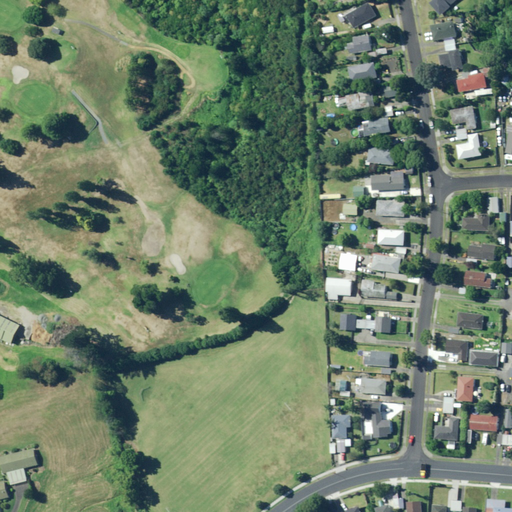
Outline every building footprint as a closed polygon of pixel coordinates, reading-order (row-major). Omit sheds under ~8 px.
[(452,4),(456,0),(433,0),(431,2),(442,15),(452,7),(453,5),(452,4)] [(355,27),(360,24),(378,15),(371,1),(348,13),(355,27)] [(459,35),(458,25),(457,20),(433,24),(436,39),(459,35)] [(374,49),(373,43),(371,33),(356,36),(357,42),(350,43),(352,53),(373,49),(374,49)] [(464,52),(463,48),(458,48),(456,38),(447,40),(449,50),(453,49),(453,51),(442,53),(444,68),(456,66),(456,69),(467,68),(466,62),(465,58),(464,52)] [(388,51),(388,48),(388,47),(379,49),(379,51),(376,51),(374,52),(369,52),(370,57),(378,56),(378,54),(389,52),(388,51)] [(372,78),(379,77),(377,61),(351,65),(351,67),(354,81),(372,78)] [(476,89),(490,86),(488,76),(497,75),(495,66),(487,67),(487,72),(475,74),(471,75),(472,76),(472,77),(460,79),(462,91),(475,89),(476,89)] [(511,70),(508,70),(503,69),(501,84),(510,84),(511,70)] [(386,97),(401,95),(398,83),(384,85),(386,97)] [(377,105),(376,102),(374,89),(361,91),(361,93),(349,95),(351,109),(359,108),(377,105)] [(395,111),(394,109),(394,105),(384,107),(386,116),(395,115),(395,111)] [(469,121),(470,129),(479,127),(475,105),(453,109),(455,123),(467,121),(469,121)] [(390,131),(393,131),(391,116),(371,120),(372,125),(365,126),(366,132),(367,134),(367,135),(368,135),(390,131)] [(469,133),(468,129),(468,128),(458,129),(459,133),(459,135),(460,139),(469,137),(469,133)] [(483,148),(481,140),(480,133),(475,133),(470,134),(472,142),(470,142),(459,144),(462,158),(484,154),(483,148)] [(397,149),(390,148),(371,146),(370,160),(365,160),(365,164),(370,164),(370,161),(395,164),(397,149)] [(380,190),(406,189),(406,177),(392,178),(392,174),(379,175),(380,190)] [(364,175),(365,185),(374,185),(374,175),(364,175)] [(365,197),(366,187),(355,186),(355,197),(365,197)] [(490,213),(497,213),(500,213),(499,197),(489,197),(490,213)] [(406,216),(407,209),(407,204),(395,203),(395,201),(379,200),(378,215),(391,215),(406,216)] [(345,214),(359,214),(359,204),(345,204),(345,214)] [(491,215),(492,214),(480,213),(480,217),(467,217),(465,217),(464,230),(491,230),(491,229),(491,215)] [(407,230),(388,229),(381,229),(381,234),(381,238),(380,244),(405,245),(406,245),(407,230)] [(485,246),(472,245),(470,256),(496,260),(498,244),(485,243),(485,244),(485,246)] [(408,248),(405,247),(398,247),(397,252),(400,252),(399,257),(375,254),(375,257),(374,263),(372,262),(371,267),(373,267),(373,269),(401,272),(402,261),(405,261),(406,253),(407,254),(407,253),(408,248)] [(341,268),(356,270),(359,255),(343,253),(341,268)] [(488,278),(489,272),(468,270),(467,284),(477,286),(493,287),(494,279),(488,278)] [(352,295),(353,286),(353,279),(330,277),(329,291),(331,292),(330,299),(339,299),(339,294),(352,295)] [(387,298),(387,290),(388,284),(376,283),(377,280),(365,279),(364,287),(363,296),(387,298)] [(486,314),(460,311),(459,326),(484,329),(486,314)] [(17,335),(22,325),(0,313),(0,336),(13,343),(17,335)] [(368,320),(363,319),(358,319),(358,314),(343,313),(342,329),(357,330),(358,327),(361,327),(367,328),(368,320)] [(393,317),(381,316),(378,316),(378,320),(372,320),(368,320),(367,328),(377,329),(377,331),(392,332),(393,320),(393,317)] [(471,340),(450,339),(449,353),(461,354),(460,360),(469,361),(471,340)] [(511,353),(511,342),(503,342),(503,353),(511,353)] [(367,365),(393,367),(394,353),(373,351),(373,357),(367,356),(367,365)] [(461,376),(460,400),(475,401),(477,377),(461,376)] [(370,379),(360,378),(358,378),(358,381),(357,389),(359,392),(362,392),(372,393),(388,394),(388,392),(389,380),(370,379)] [(347,391),(348,382),(349,381),(338,379),(337,390),(343,391),(347,391)] [(455,408),(455,405),(456,398),(446,397),(446,402),(446,403),(445,412),(452,413),(455,413),(455,408)] [(374,424),(375,438),(390,437),(390,434),(393,433),(392,420),(384,420),(384,413),(373,414),(374,420),(371,420),(372,425),(374,424)] [(335,438),(339,438),(350,438),(349,427),(353,427),(353,414),(335,415),(334,415),(335,438)] [(473,429),(499,431),(501,416),(474,414),(473,429)] [(460,440),(461,417),(452,417),(451,426),(444,425),(438,425),(437,439),(460,440)] [(511,434),(504,434),(504,432),(501,432),(500,434),(499,434),(498,444),(504,444),(511,445),(511,434)] [(11,483),(28,479),(25,468),(40,465),(35,448),(0,456),(0,457),(4,474),(8,473),(11,483)] [(0,511),(0,499),(10,497),(6,480),(0,481),(0,511)] [(395,508),(405,507),(405,497),(400,497),(398,497),(395,497),(395,508)] [(496,498),(491,498),(487,498),(486,511),(511,511),(511,506),(506,507),(507,499),(496,498)] [(458,500),(457,500),(453,499),(452,509),(462,510),(463,500),(458,500)] [(423,511),(423,500),(408,500),(409,505),(408,511),(423,511)] [(377,511),(393,511),(391,503),(389,503),(376,507),(377,511)] [(448,511),(449,504),(434,503),(433,511),(448,511)]
